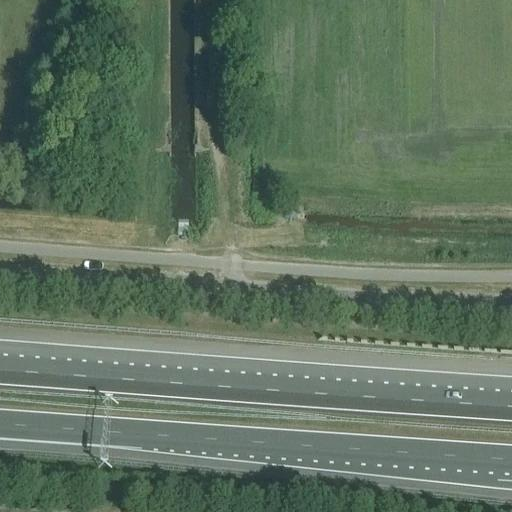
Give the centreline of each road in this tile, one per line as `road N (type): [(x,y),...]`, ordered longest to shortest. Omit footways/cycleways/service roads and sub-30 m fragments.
road 1 (motorway): [(0,422),(511,456)]
road 2 (motorway): [(511,405),(0,373)]
road 3 (tertiary): [(0,274),(511,305)]
